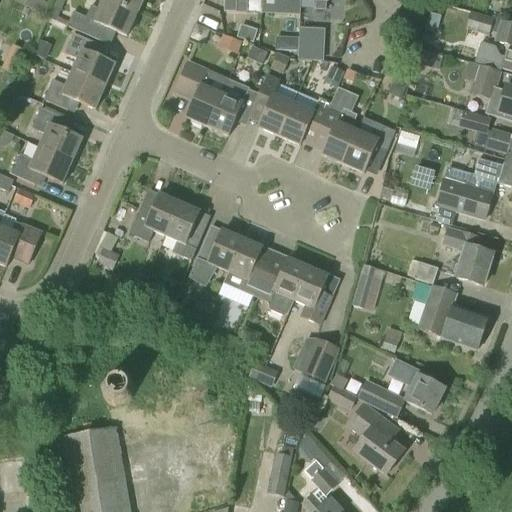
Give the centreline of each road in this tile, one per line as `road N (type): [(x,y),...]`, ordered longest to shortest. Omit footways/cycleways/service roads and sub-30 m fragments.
road 1 (residential): [(342,229),(129,133)]
road 2 (residential): [(129,133),(57,286),(26,306),(0,306)]
road 3 (tertiary): [(428,511),(491,404),(511,345)]
road 4 (residential): [(182,0),(129,133)]
